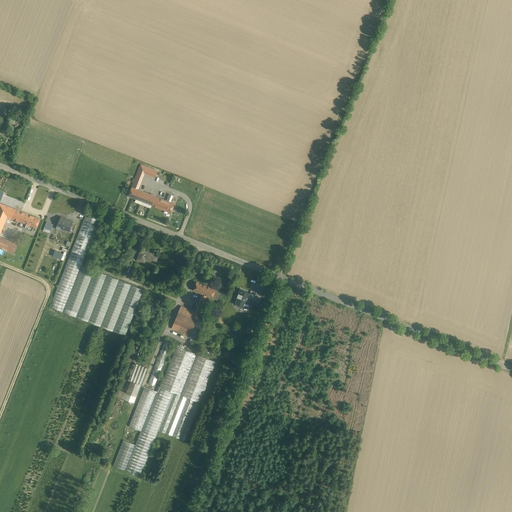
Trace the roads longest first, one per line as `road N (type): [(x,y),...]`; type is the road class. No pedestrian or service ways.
road 1 (track): [(181,511),(385,0)]
road 2 (unclassified): [(290,279),(0,165)]
road 3 (unclassified): [(290,279),(511,367)]
road 4 (track): [(0,419),(49,291),(41,277),(0,263)]
